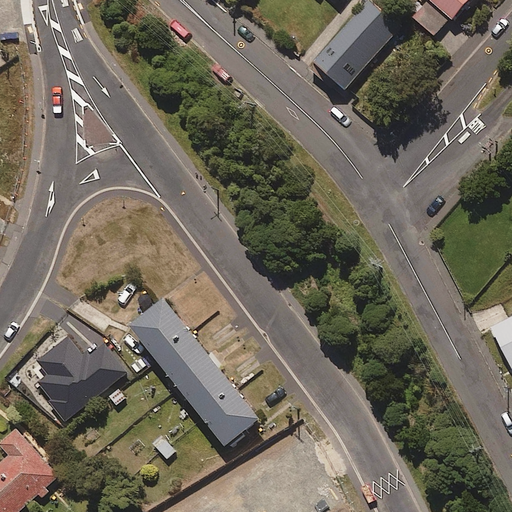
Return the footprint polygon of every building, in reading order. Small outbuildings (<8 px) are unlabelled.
[(403,23),(376,0),(366,0),(309,66),(331,85),(337,78),(347,87),(403,23)] [(452,16),(434,0),(424,0),(413,13),(436,34),(452,16)] [(466,0),(434,0),(452,16),(466,0)] [(260,414),(166,294),(132,321),(226,441),(260,414)] [(511,315),(493,325),(511,363),(511,315)] [(0,511),(17,511),(60,477),(18,426),(0,441),(0,442),(10,454),(0,462),(0,511)] [(166,437),(155,446),(168,461),(179,451),(166,437)] [(292,471),(272,446),(233,476),(260,511),(311,511),(284,476),(292,471)]
